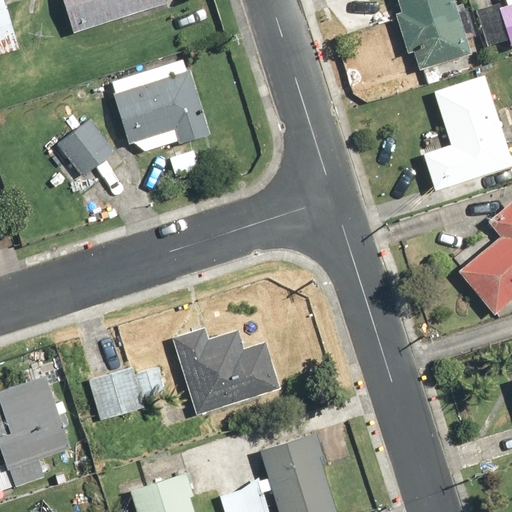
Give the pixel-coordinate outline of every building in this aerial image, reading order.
[(8,0),(0,0),(0,57),(26,49),(8,0)] [(55,0),(66,32),(159,3),(158,0),(55,0)] [(465,52),(448,0),(392,0),(395,8),(388,11),(401,53),(408,51),(414,68),(465,52)] [(511,1),(472,14),(482,44),(501,38),(505,52),(511,49),(511,1)] [(181,57),(102,80),(121,145),(127,143),(140,151),(172,142),(172,143),(204,134),(181,57)] [(479,72),(427,89),(444,143),(414,152),(426,188),(508,162),(479,72)] [(94,115),(59,145),(88,178),(123,147),(94,115)] [(212,171),(203,149),(172,161),(181,183),(212,171)] [(494,234),(451,270),(487,313),(511,292),(511,202),(507,197),(481,218),(494,234)] [(201,324),(166,335),(190,413),(278,386),(263,340),(240,347),(233,326),(204,335),(201,324)] [(161,388),(156,370),(128,377),(125,366),(82,378),(93,419),(137,407),(134,396),(161,388)] [(511,374),(503,378),(511,407),(511,374)] [(42,375),(0,389),(0,462),(8,485),(38,475),(32,457),(65,446),(42,375)] [(312,430),(253,448),(272,511),(329,511),(331,511),(314,458),(320,456),(312,430)] [(180,469),(123,486),(130,511),(188,511),(184,496),(188,494),(180,469)]
